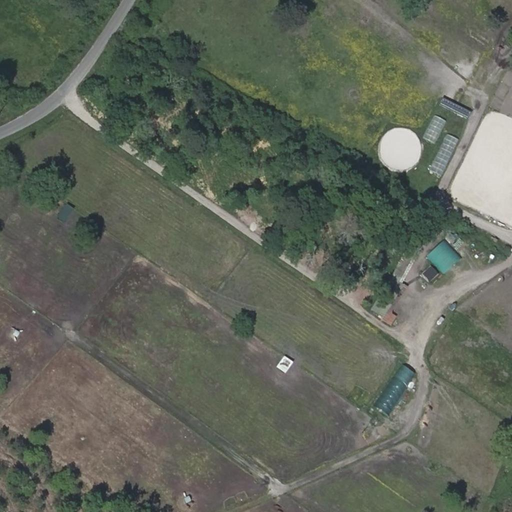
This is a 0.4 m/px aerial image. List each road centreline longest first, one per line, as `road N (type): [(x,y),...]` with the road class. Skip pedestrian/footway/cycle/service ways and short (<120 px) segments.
road 1 (track): [(221,511),(423,428)]
road 2 (tertiary): [(128,0),(64,91),(0,132)]
